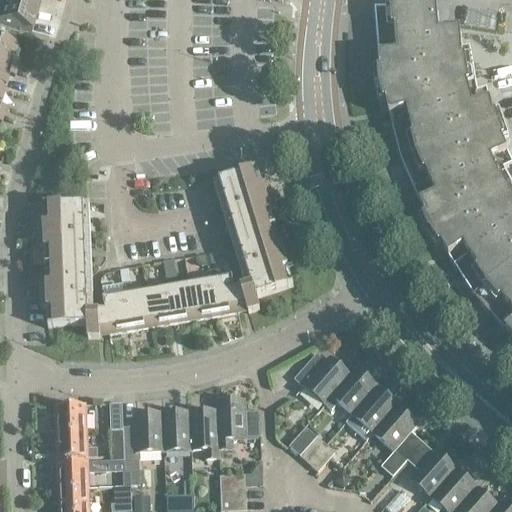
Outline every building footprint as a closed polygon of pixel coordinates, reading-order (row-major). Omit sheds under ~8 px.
[(1,0),(1,2),(35,12),(38,0),(1,0)] [(35,12),(1,2),(0,5),(0,27),(28,36),(35,12)] [(511,186),(504,171),(511,167),(511,165),(496,130),(486,91),(477,94),(470,50),(461,51),(460,33),(439,35),(436,11),(424,11),(391,11),(374,11),(381,89),(400,164),(431,234),(473,299),(511,342),(511,186)] [(0,68),(10,72),(17,48),(16,47),(18,40),(0,34),(0,68)] [(0,94),(3,95),(10,72),(0,68),(0,94)] [(211,284),(126,299),(121,277),(116,278),(118,292),(121,299),(103,302),(106,321),(88,321),(84,208),(43,209),(48,331),(87,330),(88,342),(100,341),(100,340),(248,314),(248,316),(259,312),(256,301),(293,289),(257,173),(218,185),(252,294),(235,299),(232,280),(221,282),(211,284)] [(207,269),(207,268),(215,266),(213,257),(196,260),(197,266),(202,270),(207,269)] [(182,263),(172,265),(173,275),(183,273),(182,263)] [(209,274),(211,284),(221,282),(219,272),(209,274)] [(332,401),(350,379),(329,361),(325,365),(317,357),(294,383),(303,391),(304,390),(325,408),(332,401)] [(350,379),(332,401),(352,419),(377,390),(356,372),(350,379)] [(377,390),(352,419),(373,437),(398,408),(377,390)] [(217,405),(219,454),(233,453),(233,444),(246,444),(246,440),(258,440),(258,415),(245,416),(245,404),(217,405)] [(189,417),(191,455),(205,454),(205,465),(219,464),(219,454),(217,405),(215,405),(216,416),(189,417)] [(111,435),(122,435),(122,407),(110,407),(111,435)] [(398,408),(373,437),(394,456),(396,454),(407,464),(422,446),(411,436),(419,427),(398,408)] [(56,437),(86,436),(85,409),(55,409),(55,420),(49,421),(50,436),(56,436),(56,437)] [(162,418),(163,456),(191,455),(189,417),(162,418)] [(163,456),(162,418),(133,419),(134,431),(123,431),(123,478),(129,478),(130,489),(140,489),(139,457),(163,456)] [(112,464),(123,464),(122,435),(111,435),(112,464)] [(86,436),(56,437),(56,462),(87,461),(86,436)] [(335,439),(326,449),(327,449),(310,469),(318,476),(335,457),(336,458),(345,448),(335,439)] [(327,449),(326,449),(317,441),(300,460),(310,469),(327,449)] [(422,446),(407,464),(419,474),(411,483),(431,502),(457,473),(436,454),(434,456),(422,446)] [(58,494),(89,492),(87,465),(56,467),(58,494)] [(262,478),(262,466),(255,467),(249,471),(250,479),(262,478)] [(457,473),(431,502),(443,511),(458,511),(477,491),(457,473)] [(344,492),(349,486),(349,480),(343,474),(334,483),(344,492)] [(220,491),(246,490),(245,478),(219,479),(220,491)] [(131,511),(131,490),(124,491),(114,491),(115,508),(111,508),(111,511),(131,511)] [(221,503),(246,502),(246,490),(220,491),(221,503)] [(477,491),(458,511),(497,511),(499,510),(497,509),(477,491)] [(89,511),(89,492),(58,494),(58,511),(89,511)] [(246,511),(246,502),(221,503),(221,511),(246,511)] [(499,510),(497,511),(511,511),(511,508),(504,502),(497,509),(499,510)] [(401,503),(395,511),(413,511),(414,511),(401,503)]
